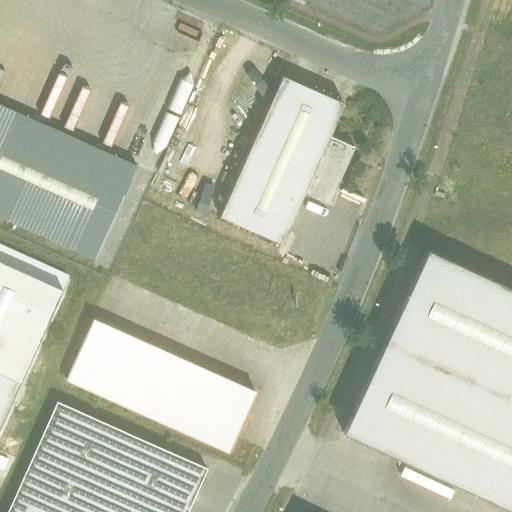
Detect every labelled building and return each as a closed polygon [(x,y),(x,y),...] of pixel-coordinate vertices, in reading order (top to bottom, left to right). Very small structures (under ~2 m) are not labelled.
[(278,72),(217,212),(274,236),(295,187),(323,200),(349,140),(326,130),(340,99),(278,72)] [(0,105),(0,218),(92,260),(135,166),(0,105)] [(343,433),(511,510),(511,303),(422,262),(343,433)] [(0,269),(0,380),(18,389),(60,297),(0,269)] [(93,324),(66,385),(228,457),(255,396),(93,324)] [(0,426),(18,389),(0,380),(0,426)] [(57,402),(6,511),(186,511),(206,469),(57,402)]
